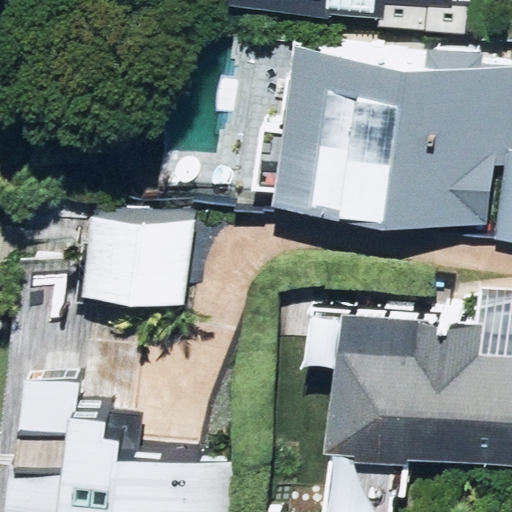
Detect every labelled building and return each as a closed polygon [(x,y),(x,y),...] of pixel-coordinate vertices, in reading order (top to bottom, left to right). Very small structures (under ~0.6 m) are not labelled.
[(429,0),(428,9),(473,15),(474,0),(429,0)] [(451,32),(312,15),(306,63),(258,57),(256,69),(223,65),(212,153),(185,150),(182,172),(510,212),(509,228),(511,228),(511,45),(503,44),(505,28),(453,21),(451,32)] [(214,195),(113,187),(107,278),(208,285),(214,195)] [(463,294),(334,281),(328,337),(359,340),(350,421),(379,424),(378,436),(511,445),(511,283),(464,279),(463,294)] [(147,434),(151,287),(8,282),(1,511),(248,511),(251,437),(147,434)]
